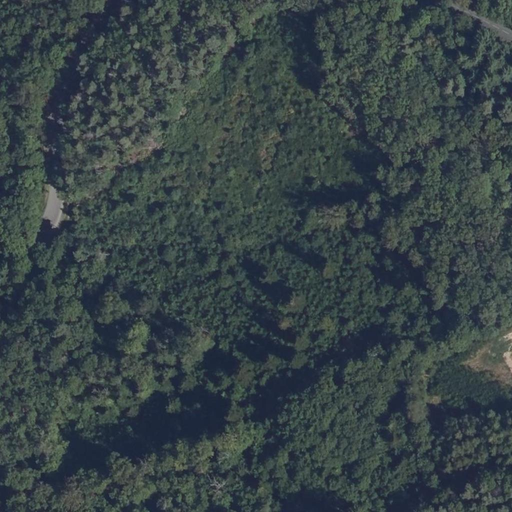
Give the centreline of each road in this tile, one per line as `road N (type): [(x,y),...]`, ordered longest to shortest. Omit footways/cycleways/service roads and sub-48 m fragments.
road 1 (track): [(511,310),(377,349),(272,415),(82,491),(0,483)]
road 2 (tertiary): [(0,273),(49,252),(69,85),(111,24),(144,0)]
